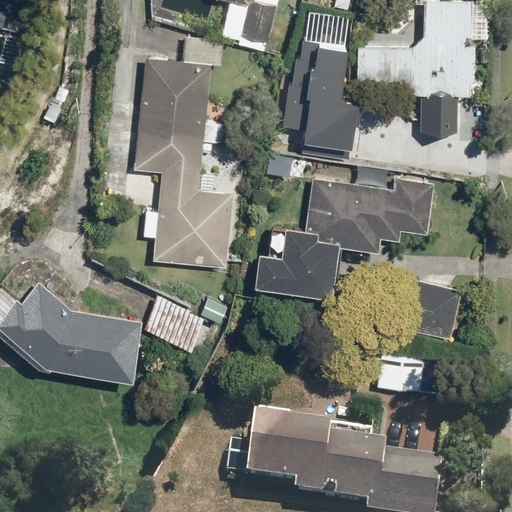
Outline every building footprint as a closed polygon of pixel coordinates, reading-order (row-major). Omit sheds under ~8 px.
[(465,40),(466,0),(417,0),(417,35),(407,44),(349,43),(348,91),(464,93),(464,79),(468,79),(469,40),(465,40)] [(323,15),(303,11),(299,32),(319,36),(323,15)] [(343,44),(298,36),(284,118),(329,126),(343,44)] [(207,61),(141,55),(130,167),(157,170),(149,258),(223,265),(230,191),(195,188),(207,61)] [(453,143),(403,118),(389,147),(439,172),(453,143)] [(389,186),(309,175),(302,225),(278,222),(273,251),(250,248),(245,283),(324,294),(331,244),(374,250),(376,236),(395,239),(396,229),(423,232),(430,179),(391,174),(389,186)] [(458,287),(401,274),(389,324),(446,337),(458,287)] [(0,338),(30,365),(40,367),(41,364),(125,378),(137,319),(65,306),(34,279),(14,301),(0,288),(0,338)] [(225,327),(215,322),(225,302),(204,292),(194,312),(154,292),(137,326),(209,361),(225,327)] [(439,351),(372,344),(368,383),(435,391),(439,351)] [(325,431),(246,420),(238,482),(288,489),(287,497),(364,507),(362,511),(432,511),(446,405),(386,397),(380,444),(324,437),(325,431)]
